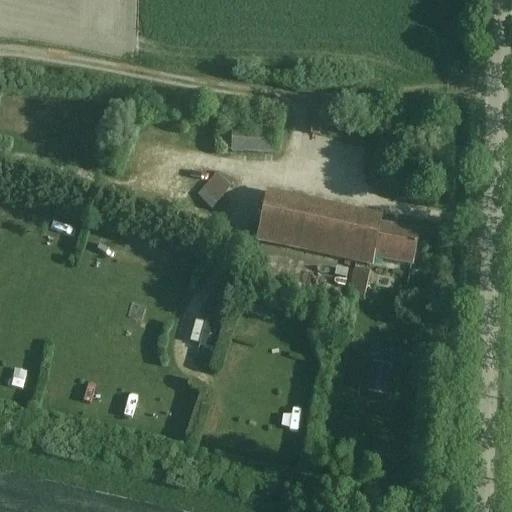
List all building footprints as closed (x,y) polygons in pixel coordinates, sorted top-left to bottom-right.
[(275,135),(232,133),(231,154),(274,155),(275,135)] [(415,181),(389,175),(386,189),(412,195),(415,181)] [(410,268),(417,233),(382,227),(383,222),(379,221),(380,219),(266,194),(255,242),(370,268),(372,261),(410,268)] [(31,229),(32,214),(16,213),(14,228),(31,229)] [(95,251),(105,255),(112,240),(102,235),(95,251)] [(313,261),(312,271),(334,273),(335,263),(313,261)] [(347,271),(335,268),(333,277),(346,280),(347,271)] [(363,301),(369,273),(354,270),(348,297),(363,301)] [(208,350),(214,327),(195,321),(194,326),(203,329),(198,348),(208,350)] [(9,396),(30,392),(27,371),(5,375),(9,396)] [(72,410),(79,387),(60,381),(53,404),(72,410)] [(138,408),(135,418),(153,422),(156,412),(138,408)] [(232,443),(233,423),(219,423),(218,442),(232,443)]
